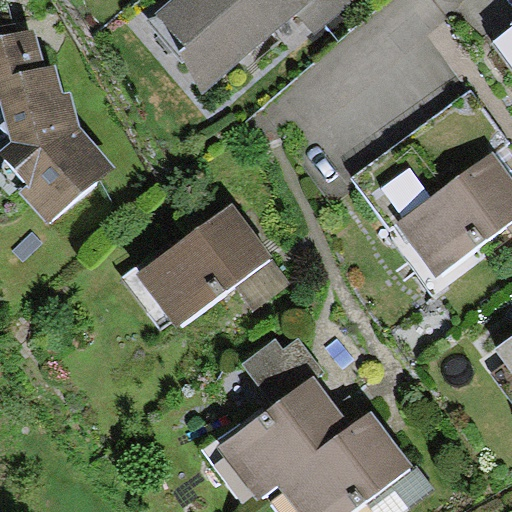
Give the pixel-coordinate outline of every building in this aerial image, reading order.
[(7,0),(0,0),(0,36),(15,32),(7,0)] [(170,0),(148,20),(183,64),(187,61),(200,94),(298,13),(314,34),(354,0),(170,0)] [(15,32),(0,36),(0,125),(8,123),(13,142),(41,147),(82,127),(70,89),(64,91),(55,64),(47,66),(36,26),(15,32)] [(41,147),(13,142),(0,151),(0,153),(27,184),(20,190),(49,223),(116,168),(82,127),(41,147)] [(511,179),(496,158),(401,228),(437,277),(509,224),(511,227),(511,179)] [(290,281),(235,205),(140,273),(177,325),(233,285),(250,309),(290,281)] [(272,404),(217,446),(261,503),(278,490),(294,511),(359,511),(416,470),(374,414),(354,430),(315,379),(324,373),(299,340),(285,351),(277,340),(243,366),(272,404)] [(511,341),(495,354),(511,375),(511,341)]
